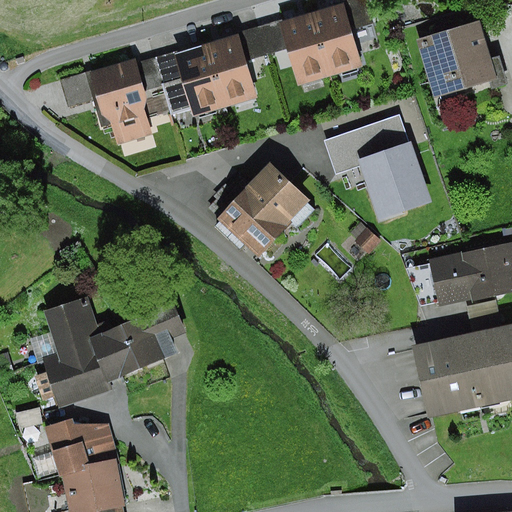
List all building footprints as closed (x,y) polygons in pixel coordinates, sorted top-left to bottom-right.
[(365,0),(349,0),(343,2),(352,29),(373,23),(365,0)] [(343,2),(312,11),(330,74),(362,65),(352,29),(343,2)] [(330,74),(312,11),(280,21),(288,48),(299,83),(330,74)] [(280,21),(237,34),(246,61),(288,48),(280,21)] [(479,21),(416,40),(434,98),(490,82),(492,88),(506,83),(499,58),(491,60),(479,21)] [(237,34),(206,43),(225,107),(256,97),(246,61),(237,34)] [(225,107),(206,43),(175,53),(191,110),(193,116),(225,107)] [(191,110),(175,53),(156,58),(171,110),(172,115),(191,110)] [(135,58),(84,73),(101,127),(112,123),(118,145),(152,135),(146,117),(144,110),(147,96),(137,63),(135,58)] [(171,110),(156,58),(137,63),(147,96),(144,110),(146,117),(171,110)] [(84,73),(61,80),(69,107),(93,100),(84,73)] [(359,160),(408,143),(399,116),(324,141),(333,169),(359,160)] [(431,205),(410,143),(408,143),(359,160),(380,222),(431,205)] [(269,163),(218,220),(259,256),(290,222),(296,228),(313,209),(306,203),(309,199),(269,163)] [(365,228),(353,242),(368,255),(380,241),(365,228)] [(511,241),(429,260),(429,264),(438,302),(439,308),(511,292),(511,241)] [(438,302),(429,264),(407,268),(421,305),(438,302)] [(98,292),(54,311),(72,354),(56,361),(74,402),(180,356),(171,336),(197,324),(183,293),(111,324),(98,292)] [(466,307),(472,335),(502,328),(497,301),(466,307)] [(472,335),(413,347),(428,417),(511,399),(511,326),(502,328),(472,335)] [(84,418),(54,428),(73,476),(84,511),(133,511),(132,505),(139,504),(129,456),(123,457),(113,428),(84,418)]
